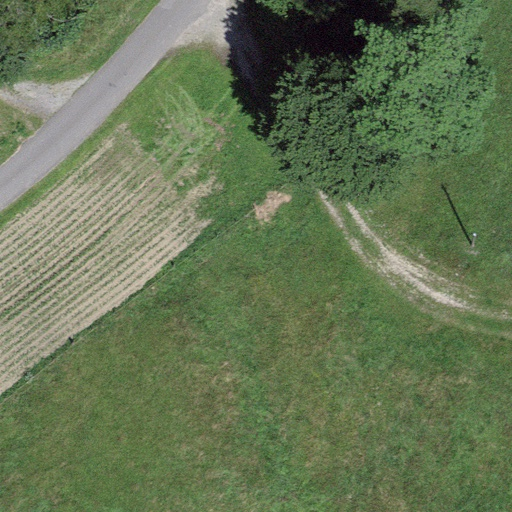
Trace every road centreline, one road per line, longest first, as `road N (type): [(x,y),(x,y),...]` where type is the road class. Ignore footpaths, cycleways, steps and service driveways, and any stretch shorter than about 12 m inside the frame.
road 1 (track): [(216,0),(292,166),(363,246),(450,289),(511,297)]
road 2 (unclassified): [(183,0),(115,83),(0,187)]
